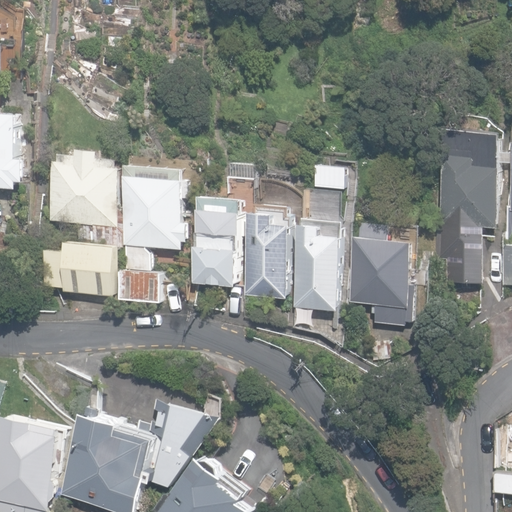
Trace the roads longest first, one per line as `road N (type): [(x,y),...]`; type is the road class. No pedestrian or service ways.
road 1 (residential): [(0,336),(171,328),(228,350),(291,380),(402,511)]
road 2 (residential): [(511,374),(474,430),(476,511)]
